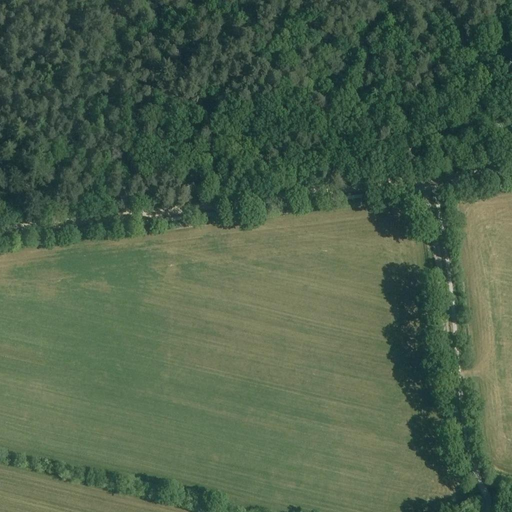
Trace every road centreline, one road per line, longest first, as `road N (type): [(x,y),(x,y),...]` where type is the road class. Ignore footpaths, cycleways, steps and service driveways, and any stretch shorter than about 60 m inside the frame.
road 1 (track): [(511,170),(0,232)]
road 2 (track): [(483,490),(460,442),(424,181)]
